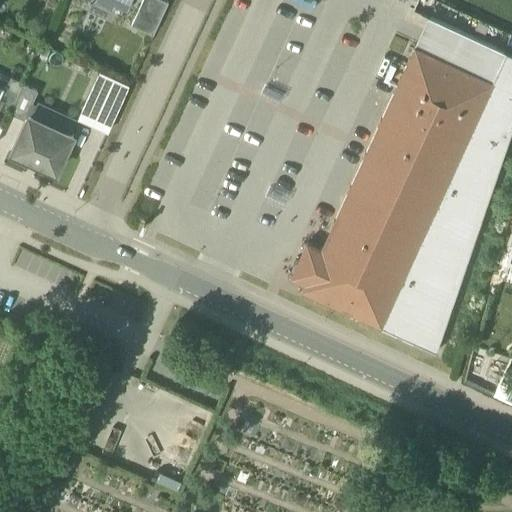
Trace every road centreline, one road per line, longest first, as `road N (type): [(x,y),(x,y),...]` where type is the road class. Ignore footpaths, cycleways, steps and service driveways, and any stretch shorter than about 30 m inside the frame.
road 1 (tertiary): [(86,240),(511,435)]
road 2 (residential): [(197,0),(86,240)]
